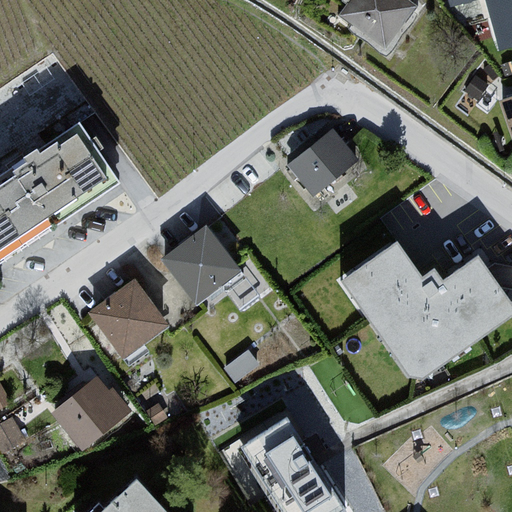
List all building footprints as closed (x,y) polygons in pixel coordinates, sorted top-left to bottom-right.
[(399,0),(349,0),(336,18),(384,54),(414,9),(399,0)] [(511,0),(445,0),(448,11),(478,0),(481,0),(494,50),(511,47),(511,0)] [(511,96),(494,101),(511,147),(511,96)] [(0,257),(113,186),(70,127),(0,172),(0,257)] [(327,136),(284,168),(310,197),(355,161),(327,136)] [(201,228),(158,260),(192,305),(236,271),(201,228)] [(445,304),(410,253),(356,292),(422,391),(439,396),(511,346),(511,295),(496,271),(445,304)] [(127,280),(81,313),(118,358),(164,329),(127,280)] [(0,374),(0,404),(9,402),(0,374)] [(93,375),(49,415),(76,455),(124,414),(93,375)] [(349,511),(301,431),(250,462),(280,511),(349,511)] [(161,511),(130,479),(94,511),(161,511)]
